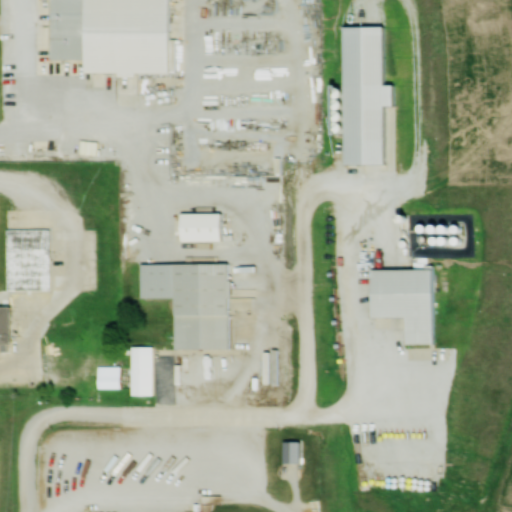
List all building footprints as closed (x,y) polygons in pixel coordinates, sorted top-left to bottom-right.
[(56,0),(56,59),(91,59),(91,75),(178,75),(178,0),(56,0)] [(228,241),(228,213),(187,213),(187,241),(228,241)] [(11,229),(11,290),(54,290),(54,229),(11,229)] [(235,348),(235,264),(146,264),(146,298),(180,298),(180,348),(235,348)] [(442,344),(442,269),(378,269),(378,317),(413,317),(413,344),(442,344)] [(0,306),(0,343),(17,343),(17,306),(0,306)] [(157,394),(157,346),(136,346),(136,394),(157,394)] [(124,366),(102,366),(102,387),(125,386),(124,366)]
